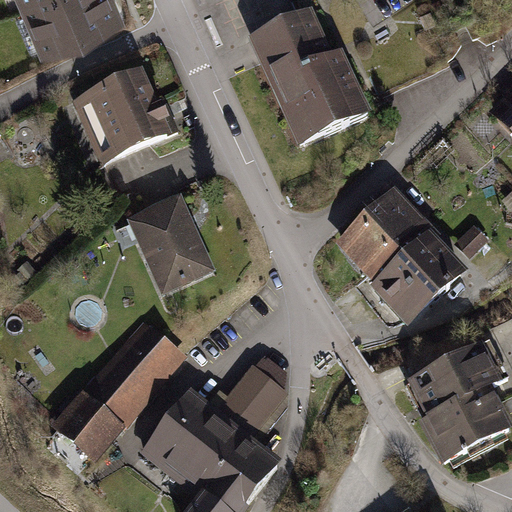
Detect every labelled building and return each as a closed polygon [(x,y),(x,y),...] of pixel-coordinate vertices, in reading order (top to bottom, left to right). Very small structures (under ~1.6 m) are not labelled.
[(23,0),(44,46),(120,14),(114,0),(23,0)] [(306,16),(254,39),(301,143),(364,114),(338,57),(328,62),(306,16)] [(140,74),(77,103),(105,164),(177,132),(166,108),(158,112),(140,74)] [(511,99),(497,115),(511,129),(511,99)] [(371,281),(424,231),(409,216),(413,213),(395,194),(339,247),(371,281)] [(179,199),(131,222),(164,294),(213,271),(179,199)] [(476,228),(459,246),(470,256),(487,239),(476,228)] [(461,270),(424,231),(371,281),(408,321),(445,287),(447,289),(452,285),(448,282),(461,270)] [(148,329),(59,429),(95,461),(184,361),(148,329)] [(490,343),(411,384),(431,421),(424,424),(444,462),(462,452),(463,456),(468,453),(466,450),(509,428),(494,399),(488,402),(483,392),(508,379),(490,343)] [(192,399),(147,457),(171,476),(166,482),(174,488),(179,482),(203,501),(194,511),(240,511),(279,463),(252,441),(288,396),(255,370),(217,418),(192,399)]
